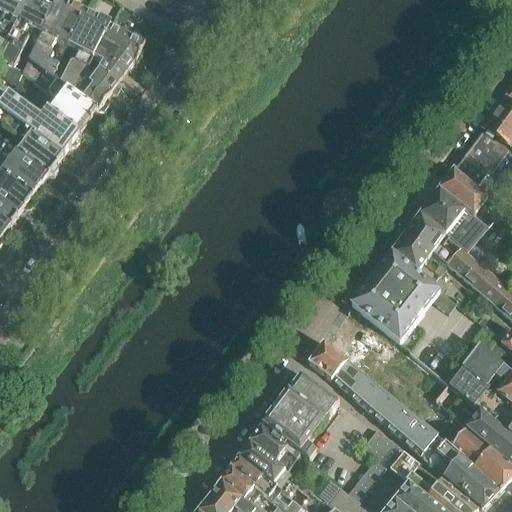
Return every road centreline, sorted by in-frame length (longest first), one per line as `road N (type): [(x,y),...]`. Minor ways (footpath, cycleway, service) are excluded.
road 1 (residential): [(511,55),(171,511)]
road 2 (residential): [(0,332),(222,34)]
